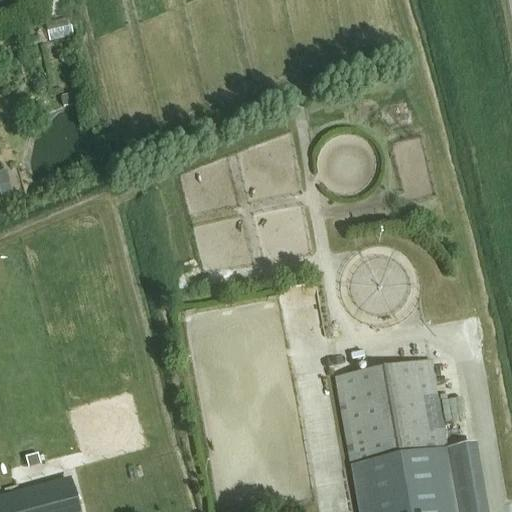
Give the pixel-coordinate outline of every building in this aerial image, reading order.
[(0,0),(0,9),(23,8),(22,0),(0,0)] [(51,0),(53,9),(72,7),(70,0),(51,0)] [(53,21),(55,35),(76,32),(74,18),(53,21)] [(71,96),(60,99),(62,109),(73,106),(71,96)] [(9,195),(16,193),(8,170),(1,172),(9,195)] [(475,450),(447,455),(431,365),(336,379),(359,511),(486,511),(483,490),(475,450)] [(55,511),(49,486),(0,498),(0,511),(55,511)]
